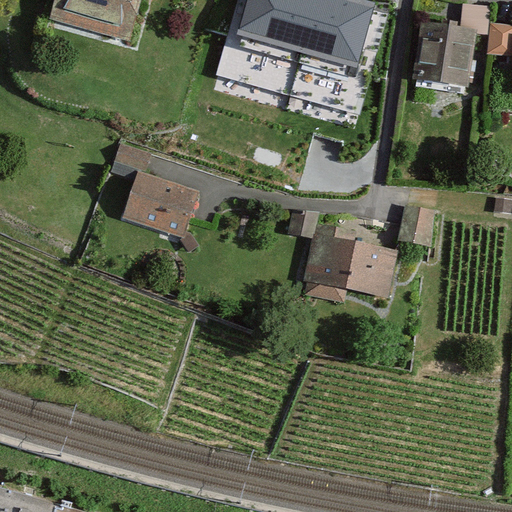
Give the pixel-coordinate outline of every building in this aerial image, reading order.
[(143,0),(61,0),(54,26),(129,48),(143,0)] [(376,4),(362,0),(247,0),(238,34),(359,66),(376,4)] [(463,3),(461,22),(489,25),(491,5),(463,3)] [(511,22),(493,21),(489,48),(511,52),(511,22)] [(472,38),(423,34),(419,89),(467,93),(472,38)] [(120,142),(116,160),(147,167),(151,149),(120,142)] [(200,194),(143,176),(128,222),(185,240),(200,194)] [(511,195),(497,197),(495,208),(511,209),(511,195)] [(435,214),(408,209),(402,242),(429,247),(435,214)] [(322,216),(297,212),(293,234),(316,238),(307,298),(345,304),(347,291),(390,298),(397,254),(353,247),(356,233),(320,228),(322,216)] [(64,511),(0,494),(0,511),(64,511)]
